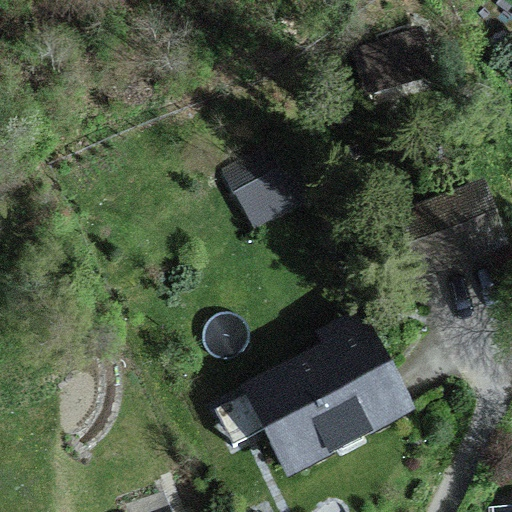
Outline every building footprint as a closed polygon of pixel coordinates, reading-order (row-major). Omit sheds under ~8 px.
[(365,92),(422,75),(412,42),(355,59),(365,92)] [(286,169),(277,152),(266,149),(218,176),(231,199),(286,169)] [(497,249),(477,196),(399,224),(420,278),(497,249)] [(287,476),(401,417),(354,326),(320,344),(327,357),(246,398),(287,476)] [(130,511),(173,511),(166,491),(128,505),(130,511)]
